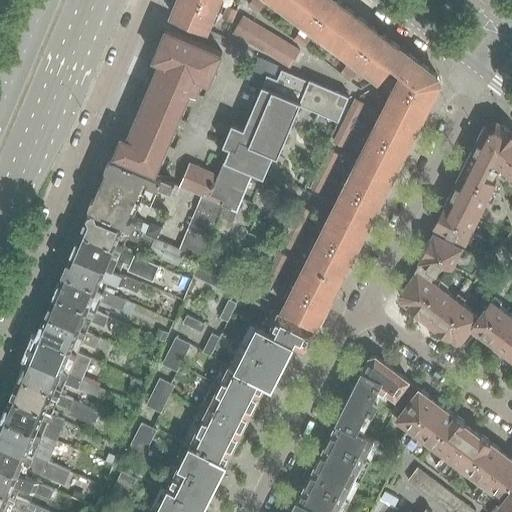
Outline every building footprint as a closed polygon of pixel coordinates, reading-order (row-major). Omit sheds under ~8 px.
[(177,0),(171,15),(206,29),(217,0),(177,0)] [(259,0),(258,0),(251,0),(248,5),(253,9),(259,0)] [(264,4),(259,0),(253,9),(258,13),(264,4)] [(303,0),(270,0),(270,1),(291,17),(303,0)] [(337,1),(335,0),(303,0),(291,17),(313,33),(337,1)] [(358,17),(337,1),(313,33),(335,49),(358,17)] [(224,12),(234,16),(236,10),(226,6),(224,12)] [(234,16),(224,12),(221,18),(231,22),(234,16)] [(244,29),(249,20),(242,16),(237,24),(244,29)] [(380,33),(358,17),(335,49),(356,65),(380,33)] [(257,25),(249,20),(244,29),(252,33),(257,25)] [(239,37),(244,29),(237,24),(232,33),(239,37)] [(264,29),(257,25),(252,33),(259,37),(264,29)] [(202,79),(208,82),(221,52),(166,29),(153,58),(154,59),(159,61),(153,76),(127,138),(122,136),(114,154),(155,171),(189,93),(195,95),(202,79)] [(252,33),(244,29),(239,37),(246,41),(252,33)] [(271,33),(264,29),(259,37),(266,42),(271,33)] [(299,44),(305,35),(300,31),(293,40),(299,44)] [(252,33),(246,41),(254,46),(259,37),(252,33)] [(278,37),(271,33),(266,42),(273,46),(278,37)] [(402,50),(380,33),(356,65),(379,82),(402,50)] [(311,39),(305,35),(299,44),(304,48),(311,39)] [(266,42),(259,37),(254,46),(261,50),(266,42)] [(285,42),(278,37),(273,46),(280,50),(285,42)] [(266,42),(261,50),(268,54),(273,46),(266,42)] [(287,55),(293,46),(285,42),(280,50),(287,55)] [(280,50),(273,46),(268,54),(275,59),(280,50)] [(300,50),(293,46),(287,55),(295,59),(300,50)] [(282,63),(287,55),(280,50),(275,59),(282,63)] [(404,74),(435,90),(439,84),(436,75),(406,53),(394,69),(395,70),(396,69),(404,74)] [(290,67),(295,59),(287,55),(282,63),(290,67)] [(344,78),(350,69),(345,65),(339,75),(344,78)] [(356,73),(350,69),(344,78),(349,82),(356,73)] [(338,121),(348,97),(308,80),(307,81),(281,70),(276,80),(266,75),(243,129),(232,124),(223,145),(230,149),(217,177),(189,166),(179,188),(202,198),(225,207),(237,213),(253,175),(263,179),(273,156),(277,157),(300,105),(338,121)] [(335,207),(368,224),(435,90),(404,74),(335,207)] [(352,106),(361,111),(365,103),(355,99),(352,106)] [(348,113),(357,118),(361,111),(352,106),(348,113)] [(344,120),(353,125),(357,118),(348,113),(344,120)] [(340,128),(349,132),(353,125),(344,120),(340,128)] [(487,126),(479,141),(509,157),(511,153),(511,132),(500,123),(499,125),(495,122),(487,126)] [(337,135),(346,140),(349,132),(340,128),(337,135)] [(346,140),(337,135),(333,142),(342,147),(346,140)] [(479,141),(466,167),(483,176),(490,162),(500,170),(509,157),(479,141)] [(325,156),(334,161),(338,154),(329,149),(325,156)] [(511,153),(509,157),(500,170),(511,178),(511,153)] [(330,169),(334,161),(325,156),(321,164),(330,169)] [(99,185),(134,200),(143,177),(148,179),(146,183),(156,187),(170,193),(174,184),(160,178),(112,158),(111,157),(110,159),(105,170),(99,185)] [(326,177),(330,169),(321,164),(317,172),(326,177)] [(466,167),(448,205),(476,220),(495,182),(483,176),(466,167)] [(323,185),(326,177),(317,172),(313,180),(323,185)] [(319,193),(323,185),(313,180),(309,188),(319,193)] [(94,211),(123,224),(138,230),(142,220),(131,216),(130,219),(126,218),(134,200),(99,185),(89,209),(94,211)] [(231,230),(237,213),(225,207),(202,198),(179,251),(199,260),(215,223),(231,230)] [(446,204),(435,225),(465,241),(476,220),(448,205),(446,204)] [(301,230),(311,210),(301,205),(291,224),(301,230)] [(79,233),(113,248),(123,224),(94,211),(86,215),(79,233)] [(362,234),(330,218),(318,241),(351,258),(362,234)] [(157,238),(161,226),(149,222),(146,233),(157,238)] [(291,249),(301,230),(291,224),(281,244),(291,249)] [(462,246),(435,232),(431,241),(427,240),(423,248),(427,251),(421,261),(435,271),(441,264),(451,268),(462,246)] [(71,252),(70,254),(103,268),(112,272),(117,260),(129,265),(127,269),(152,280),(158,267),(113,248),(79,233),(76,240),(70,252),(71,252)] [(306,264),(339,280),(351,258),(318,241),(306,264)] [(287,255),(278,251),(269,268),(278,272),(287,255)] [(70,254),(61,274),(103,291),(105,286),(107,280),(100,277),(103,268),(70,254)] [(429,278),(435,271),(421,261),(417,268),(418,269),(404,287),(403,289),(402,291),(402,292),(401,294),(401,296),(402,298),(403,300),(404,301),(405,303),(406,304),(416,311),(437,284),(429,278)] [(306,264),(299,279),(295,287),(327,303),(339,280),(306,264)] [(200,279),(205,269),(197,266),(193,275),(200,279)] [(278,272),(269,268),(261,285),(270,289),(278,272)] [(212,273),(205,269),(200,279),(207,282),(212,273)] [(219,277),(212,273),(207,282),(215,286),(219,277)] [(53,293),(53,295),(86,309),(94,311),(99,300),(130,314),(134,304),(113,295),(103,291),(61,274),(59,281),(58,281),(53,293)] [(227,280),(219,277),(215,286),(222,289),(227,280)] [(504,283),(496,295),(503,299),(511,287),(504,283)] [(425,318),(439,329),(450,314),(444,310),(454,297),(437,284),(416,311),(425,318)] [(105,286),(103,291),(113,295),(116,290),(105,286)] [(327,303),(295,287),(283,309),(316,326),(327,303)] [(86,309),(53,295),(44,315),(77,329),(84,331),(89,320),(104,326),(108,317),(94,311),(86,309)] [(461,338),(462,337),(469,327),(470,327),(491,299),(490,298),(477,314),(454,297),(444,310),(450,314),(439,329),(452,338),(453,339),(454,339),(456,340),(457,340),(458,339),(459,339),(461,338)] [(232,312),(236,302),(228,298),(224,308),(232,312)] [(491,299),(470,327),(478,333),(479,332),(493,343),(505,328),(500,323),(508,312),(491,299)] [(227,321),(232,312),(224,308),(219,317),(227,321)] [(493,343),(511,357),(511,356),(511,314),(508,312),(500,323),(505,328),(493,343)] [(255,325),(255,326),(294,345),(304,351),(313,330),(279,313),(270,332),(255,325)] [(36,335),(35,335),(68,349),(75,352),(80,340),(108,352),(112,343),(84,331),(77,329),(44,315),(41,322),(35,335),(36,335)] [(192,327),(195,319),(186,315),(182,323),(192,327)] [(205,324),(195,319),(192,327),(201,332),(205,324)] [(244,347),(283,366),(294,345),(255,326),(244,347)] [(164,340),(168,333),(158,329),(155,336),(164,340)] [(219,337),(211,333),(206,342),(215,346),(219,337)] [(68,349),(35,335),(26,356),(59,370),(81,379),(83,375),(69,368),(72,361),(87,368),(91,359),(75,352),(68,349)] [(183,340),(175,336),(171,345),(178,349),(183,340)] [(178,349),(186,353),(190,344),(183,340),(178,349)] [(215,346),(206,342),(202,351),(210,356),(215,346)] [(178,349),(171,345),(166,354),(174,358),(178,349)] [(228,365),(272,388),(283,366),(244,347),(234,368),(228,365)] [(181,362),(186,353),(178,349),(174,358),(181,362)] [(174,358),(166,354),(162,364),(169,367),(174,358)] [(18,376),(18,377),(50,391),(58,393),(64,380),(104,398),(107,390),(81,379),(59,370),(26,356),(23,363),(18,376)] [(363,370),(357,382),(375,391),(386,397),(388,394),(395,399),(408,382),(377,356),(370,359),(364,370),(363,370)] [(174,358),(169,367),(177,371),(181,362),(174,358)] [(228,365),(218,385),(255,404),(265,385),(272,389),(272,388),(228,365)] [(18,377),(9,398),(41,411),(49,413),(54,402),(68,408),(72,399),(58,393),(50,391),(18,377)] [(167,381),(159,378),(155,387),(162,390),(167,381)] [(162,390),(169,394),(174,385),(167,381),(162,390)] [(339,422),(356,430),(366,410),(371,412),(377,401),(372,398),(375,391),(357,382),(337,421),(339,422)] [(245,424),(255,404),(218,385),(208,405),(245,424)] [(162,390),(155,387),(150,395),(158,399),(162,390)] [(404,442),(434,401),(418,388),(395,419),(408,429),(401,439),(404,442)] [(158,399),(165,403),(169,394),(162,390),(158,399)] [(158,399),(150,396),(146,405),(153,409),(158,399)] [(0,417),(1,417),(55,440),(64,420),(49,413),(41,411),(9,398),(6,405),(5,405),(0,417)] [(158,399),(153,409),(160,412),(165,403),(158,399)] [(73,400),(67,412),(94,424),(100,411),(73,400)] [(418,437),(429,445),(452,414),(434,401),(404,442),(410,446),(418,437)] [(208,405),(198,424),(236,443),(245,424),(208,405)] [(470,428),(452,414),(429,445),(442,455),(435,465),(440,469),(470,428)] [(1,417),(0,418),(0,442),(69,472),(69,471),(33,455),(37,443),(51,449),(55,440),(1,417)] [(144,435),(149,426),(141,422),(137,431),(144,435)] [(329,441),(363,458),(373,439),(356,430),(339,422),(329,441)] [(226,463),(236,443),(198,424),(188,444),(226,463)] [(144,435),(152,438),(156,429),(149,426),(144,435)] [(454,464),(465,472),(488,441),(470,428),(440,469),(446,474),(454,464)] [(144,435),(137,431),(132,441),(140,444),(144,435)] [(147,448),(152,438),(144,435),(140,444),(147,448)] [(128,450),(135,453),(140,444),(132,441),(128,450)] [(363,458),(329,441),(319,460),(353,478),(363,458)] [(471,492),(476,495),(505,455),(488,441),(465,472),(478,482),(471,492)] [(0,465),(54,489),(54,488),(24,475),(29,465),(33,466),(31,470),(64,484),(69,472),(0,442),(0,465)] [(140,444),(135,453),(143,457),(147,448),(140,444)] [(188,444),(178,465),(217,485),(227,464),(225,463),(226,463),(188,444)] [(111,463),(115,455),(108,453),(105,460),(111,463)] [(490,511),(497,511),(511,492),(511,459),(505,455),(476,495),(482,500),(489,491),(499,498),(498,502),(490,511)] [(353,478),(319,460),(309,480),(343,498),(353,478)] [(50,498),(54,489),(0,465),(0,490),(5,493),(14,496),(19,484),(50,498)] [(206,507),(217,485),(178,465),(167,487),(206,507)] [(420,479),(425,472),(417,467),(413,473),(420,479)] [(124,484),(129,474),(121,471),(117,480),(124,484)] [(432,478),(425,472),(420,479),(427,484),(432,478)] [(415,485),(420,479),(413,473),(408,480),(415,485)] [(136,478),(129,474),(124,484),(131,487),(136,478)] [(434,490),(439,483),(432,478),(427,484),(434,490)] [(420,479),(415,485),(422,491),(427,484),(420,479)] [(120,493),(124,484),(117,480),(112,490),(120,493)] [(336,511),(343,498),(309,480),(300,499),(324,511),(336,511)] [(446,488),(439,483),(434,490),(442,495),(446,488)] [(131,487),(124,484),(120,493),(127,497),(131,487)] [(430,496),(434,490),(427,484),(422,491),(430,496)] [(167,487),(156,509),(162,511),(203,511),(206,507),(167,487)] [(449,500),(454,494),(446,488),(442,495),(449,500)] [(0,511),(24,511),(29,503),(14,496),(5,493),(0,490),(0,511)] [(434,490),(430,496),(437,501),(442,495),(434,490)] [(511,511),(511,492),(497,511),(511,511)] [(461,499),(454,494),(449,500),(456,506),(461,499)] [(444,507),(449,500),(442,495),(437,501),(444,507)] [(324,511),(300,499),(299,500),(298,500),(291,511),(324,511)] [(463,511),(468,505),(461,499),(456,506),(463,511)] [(449,500),(444,507),(451,511),(456,506),(449,500)]
